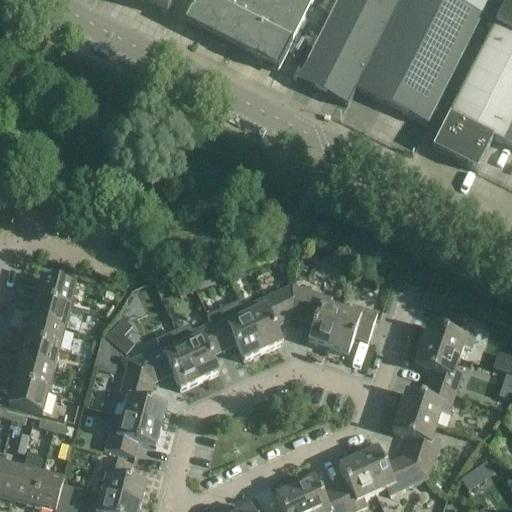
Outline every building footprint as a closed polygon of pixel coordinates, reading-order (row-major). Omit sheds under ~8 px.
[(175,0),(126,0),(166,19),(175,0)] [(197,0),(183,28),(230,52),(256,0),(197,0)] [(292,47),(291,46),(314,0),(256,0),(230,52),(277,76),(292,47)] [(340,0),(298,84),(297,85),(346,110),(355,94),(402,0),(340,0)] [(403,0),(355,94),(426,130),(427,129),(491,0),(403,0)] [(511,153),(511,0),(508,0),(493,31),(492,31),(447,120),(448,120),(432,154),(475,176),(492,143),(511,153)] [(22,291),(20,300),(70,313),(76,292),(72,291),(74,283),(54,278),(53,285),(40,282),(37,295),(22,291)] [(245,319),(262,357),(282,348),(273,328),(293,319),(291,289),(253,307),(256,314),(245,319)] [(327,353),(330,345),(340,314),(328,310),(331,302),(291,289),(293,319),(314,326),(307,346),(327,353)] [(104,293),(101,307),(114,310),(118,296),(104,293)] [(70,313),(20,300),(18,310),(32,313),(29,325),(65,334),(70,313)] [(239,306),(207,320),(210,327),(218,345),(222,352),(234,346),(243,366),(262,357),(245,319),(239,306)] [(330,345),(327,353),(348,359),(354,339),(368,344),(377,318),(355,310),(352,318),(340,314),(330,345)] [(420,350),(447,359),(460,363),(463,352),(471,354),(479,330),(452,321),(447,337),(427,330),(420,350)] [(122,323),(105,342),(114,351),(123,341),(132,332),(122,323)] [(65,334),(29,325),(26,336),(12,333),(9,342),(59,355),(65,334)] [(222,352),(218,345),(210,327),(189,336),(193,343),(181,349),(199,386),(218,377),(209,358),(222,352)] [(59,355),(9,342),(7,351),(21,355),(18,367),(54,376),(59,355)] [(199,386),(181,349),(170,354),(167,347),(127,365),(151,385),(170,376),(179,395),(199,386)] [(460,363),(447,359),(420,350),(413,371),(434,377),(429,390),(447,396),(456,399),(463,378),(456,375),(460,363)] [(100,356),(96,372),(112,376),(116,360),(100,356)] [(151,385),(127,365),(126,365),(116,407),(123,409),(120,421),(160,432),(165,411),(145,406),(151,385)] [(54,376),(18,367),(15,378),(0,374),(0,376),(0,384),(48,397),(54,376)] [(6,409),(42,419),(48,397),(0,384),(0,394),(9,397),(6,409)] [(456,399),(447,396),(429,390),(425,403),(405,396),(398,417),(438,430),(441,418),(449,421),(456,399)] [(0,413),(0,422),(10,425),(13,417),(0,413)] [(64,419),(63,425),(73,427),(76,417),(71,416),(64,419)] [(13,417),(10,425),(24,429),(26,421),(13,417)] [(438,430),(398,417),(391,437),(411,444),(405,464),(428,484),(441,444),(434,442),(438,430)] [(160,432),(120,421),(117,433),(109,431),(103,454),(130,462),(134,447),(155,453),(160,432)] [(40,424),(37,432),(53,436),(55,428),(40,424)] [(73,433),(67,431),(55,428),(53,436),(71,441),(73,433)] [(428,484),(405,464),(386,472),(377,453),(357,462),(375,500),(386,495),(389,502),(428,484)] [(99,499),(140,509),(145,489),(125,483),(128,469),(101,462),(95,485),(103,486),(99,499)] [(375,500),(357,462),(338,471),(347,491),(335,496),(341,511),(366,511),(363,505),(375,500)] [(0,501),(12,505),(21,469),(0,464),(0,465),(0,501)] [(484,464),(475,470),(480,478),(489,472),(484,464)] [(33,510),(43,475),(21,469),(12,505),(33,510)] [(43,475),(33,510),(39,511),(56,511),(60,500),(63,489),(65,481),(43,475)] [(341,511),(335,496),(322,502),(313,483),(294,492),(303,511),(341,511)] [(63,489),(60,500),(75,504),(78,493),(63,489)] [(303,511),(294,492),(275,501),(279,511),(303,511)] [(88,511),(139,511),(140,509),(99,499),(96,511),(89,509),(88,511)]
